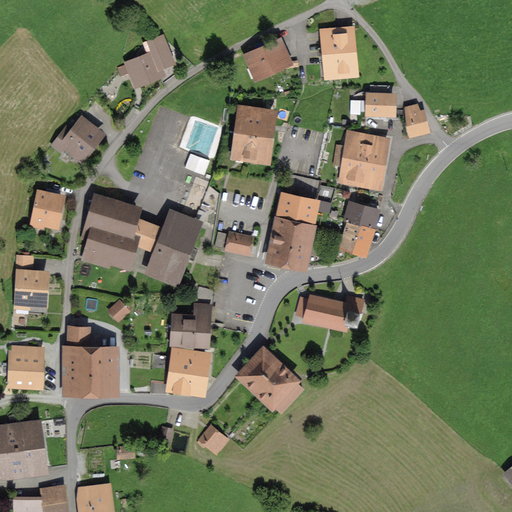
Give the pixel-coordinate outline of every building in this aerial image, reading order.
[(349,29),(324,31),(328,76),(340,75),(340,70),(353,69),(349,29)] [(150,48),(152,54),(120,68),(122,74),(132,70),(138,83),(144,81),(144,79),(160,72),(157,66),(170,61),(161,38),(145,44),(147,49),(150,48)] [(247,57),(251,65),(255,63),(260,74),(284,63),(279,52),(284,50),(280,42),(247,57)] [(268,111),(269,108),(256,104),(258,98),(245,95),(243,105),(268,111)] [(361,100),(360,111),(369,111),(369,113),(392,113),(392,96),(370,95),(370,100),(361,100)] [(407,116),(411,131),(413,131),(414,134),(426,130),(421,112),(420,112),(416,105),(406,107),(407,116)] [(236,153),(265,156),(270,115),(241,112),(236,153)] [(78,114),(53,145),(66,154),(71,147),(82,155),(99,133),(83,121),(85,119),(78,114)] [(349,134),(342,181),(360,185),(362,173),(365,174),(364,182),(378,185),(386,141),(349,134)] [(337,146),(336,164),(342,164),(344,147),(337,146)] [(136,235),(130,233),(134,219),(137,209),(101,199),(104,189),(101,188),(98,198),(97,197),(85,238),(91,240),(88,254),(127,265),(134,241),(136,235)] [(39,193),(33,224),(41,225),(42,222),(55,224),(60,197),(39,193)] [(280,222),(278,230),(277,230),(271,258),(302,264),(316,201),(284,194),(280,215),(281,215),(279,222),(280,222)] [(350,204),(345,220),(372,228),(377,211),(350,204)] [(184,248),(185,246),(186,246),(194,225),(174,217),(167,235),(155,231),(156,228),(134,219),(130,233),(136,235),(134,241),(160,252),(153,270),(174,278),(182,256),(181,256),(182,253),(185,254),(187,249),(184,248)] [(369,238),(372,228),(345,220),(344,226),(349,228),(344,245),(363,251),(367,238),(369,238)] [(223,248),(226,233),(218,231),(215,246),(223,248)] [(251,237),(232,233),(230,241),(241,244),(240,252),(247,253),(251,237)] [(241,244),(230,241),(228,249),(240,252),(241,244)] [(28,301),(42,302),(43,275),(21,273),(19,301),(17,301),(16,313),(27,313),(28,301)] [(206,342),(207,319),(214,290),(199,286),(191,316),(175,315),(173,340),(206,342)] [(310,295),(303,320),(347,328),(348,324),(358,326),(363,300),(349,296),(347,305),(310,295)] [(109,313),(120,325),(131,314),(120,302),(109,313)] [(72,328),(71,348),(68,348),(68,351),(68,389),(114,389),(114,351),(83,351),(83,348),(85,348),(86,329),(72,328)] [(15,354),(14,385),(39,386),(40,350),(27,349),(27,355),(15,354)] [(236,374),(264,400),(265,399),(273,406),(294,383),(287,376),(288,375),(259,349),(236,374)] [(173,365),(173,370),(203,375),(206,356),(184,353),(183,360),(178,359),(177,366),(173,365)] [(203,375),(173,370),(171,385),(188,388),(188,391),(201,393),(203,375)] [(41,469),(36,426),(0,431),(0,473),(10,472),(11,473),(41,469)] [(211,427),(198,442),(202,446),(197,451),(205,458),(213,449),(217,452),(225,443),(217,437),(220,435),(211,427)] [(164,428),(160,442),(168,444),(171,429),(164,428)] [(117,447),(117,458),(128,457),(132,456),(132,447),(117,447)] [(43,498),(42,498),(43,511),(65,511),(62,488),(41,490),(43,498)] [(80,492),(82,511),(109,511),(107,489),(80,492)] [(15,511),(43,511),(42,498),(16,499),(15,511)]
